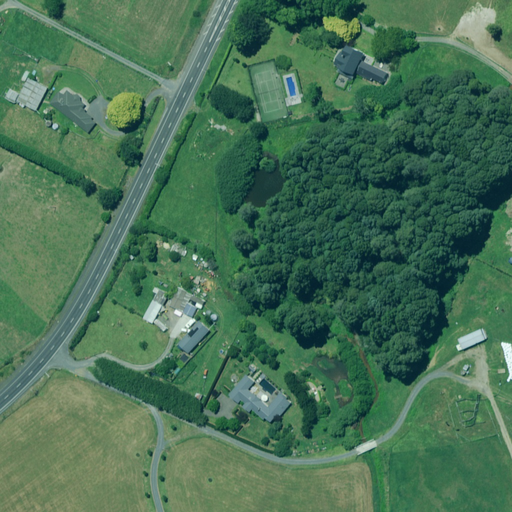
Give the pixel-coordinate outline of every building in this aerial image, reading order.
[(367,53),(350,46),(347,55),(343,53),(336,67),(357,76),(367,53)] [(276,58),(249,64),(262,126),(289,121),(276,58)] [(389,73),(365,62),(361,73),(385,84),(389,73)] [(49,90),(31,81),(25,94),(23,94),(19,102),(38,111),(49,90)] [(20,95),(12,90),(7,99),(16,104),(20,95)] [(65,96),(60,92),(51,104),(90,133),(97,123),(82,111),(86,105),(82,101),(82,100),(82,99),(82,98),(82,97),(81,96),(80,95),(79,95),(78,95),(77,95),(76,95),(75,95),(74,96),(69,91),(65,96)] [(179,278),(161,269),(150,291),(162,297),(165,292),(170,295),(179,278)] [(197,297),(179,288),(170,306),(184,313),(189,303),(193,306),(197,297)] [(487,340),(482,330),(461,340),(465,350),(487,340)] [(256,383),(248,375),(230,396),(240,404),(243,401),(247,404),(245,407),(252,413),(254,410),(266,420),(267,419),(273,423),(279,417),(281,418),(295,403),(282,392),(270,406),(251,389),(256,383)] [(328,416),(327,409),(318,410),(319,417),(328,416)]
